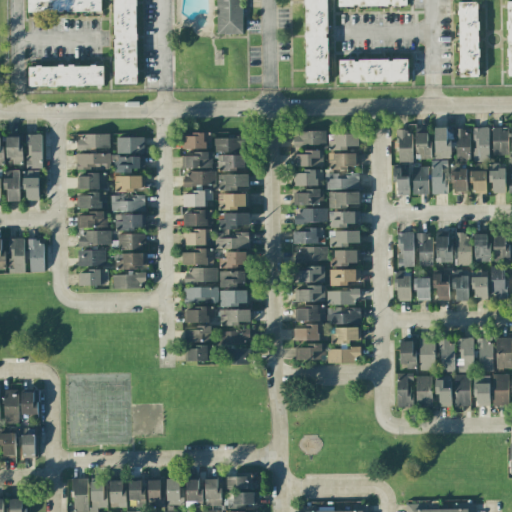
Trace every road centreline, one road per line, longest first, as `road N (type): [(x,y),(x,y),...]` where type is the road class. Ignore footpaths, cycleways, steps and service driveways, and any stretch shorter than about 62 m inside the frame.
road 1 (residential): [(0,111),(511,104)]
road 2 (residential): [(271,108),(280,511)]
road 3 (residential): [(386,423),(376,107)]
road 4 (residential): [(165,299),(71,301),(60,294),(56,110)]
road 5 (residential): [(166,368),(162,109)]
road 6 (residential): [(279,457),(52,460)]
road 7 (residential): [(52,511),(47,374)]
road 8 (residential): [(511,213),(377,215)]
road 9 (residential): [(511,318),(379,321)]
road 10 (residential): [(386,423),(511,424)]
road 11 (residential): [(387,511),(380,488),(280,488)]
